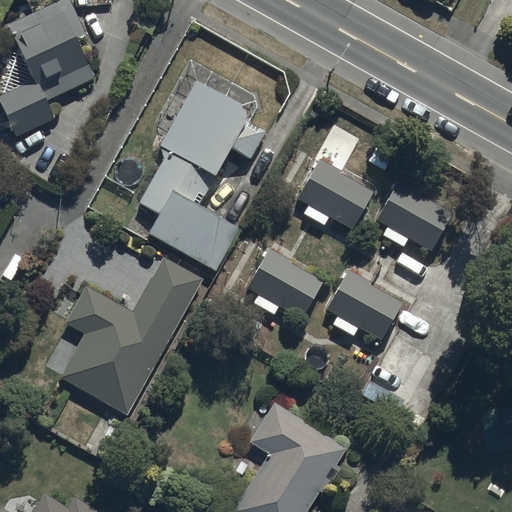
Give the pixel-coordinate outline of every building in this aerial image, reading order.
[(69,0),(60,0),(5,25),(31,82),(0,95),(0,108),(2,113),(0,114),(0,136),(11,131),(15,139),(53,121),(45,102),(94,80),(77,41),(86,37),(69,0)] [(239,106),(195,82),(159,148),(161,161),(138,205),(158,215),(147,237),(215,274),(238,229),(199,208),(230,150),(250,160),(265,132),(247,123),(239,106)] [(374,188),(318,158),(297,198),(308,205),(302,216),(324,228),(329,219),(351,230),(374,188)] [(452,212),(396,181),(374,220),(387,227),(382,237),(403,249),(408,240),(429,252),(452,212)] [(323,282),(267,249),(245,286),(258,295),(253,304),(273,316),(278,308),(299,320),(323,282)] [(126,417),(202,280),(161,258),(131,313),(84,287),(64,325),(84,336),(59,380),(126,417)] [(402,303),(348,271),(324,310),(336,317),(331,326),(353,338),(359,328),(379,340),(402,303)] [(346,449),(273,404),(249,443),(266,454),(230,511),(306,511),(319,492),(325,495),(341,469),(335,465),(346,449)] [(95,511),(74,498),(66,510),(43,494),(31,511),(8,511),(3,508),(0,508),(0,511),(95,511)]
